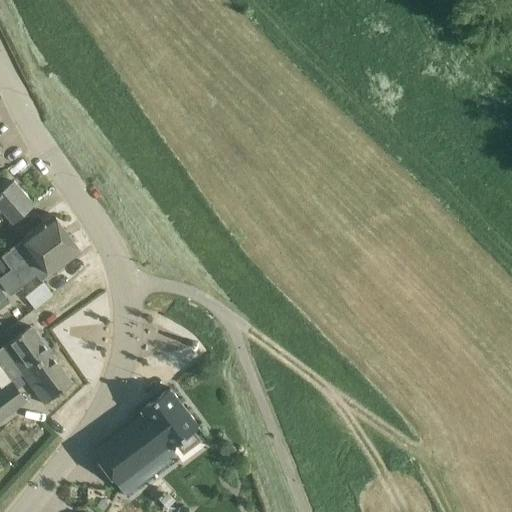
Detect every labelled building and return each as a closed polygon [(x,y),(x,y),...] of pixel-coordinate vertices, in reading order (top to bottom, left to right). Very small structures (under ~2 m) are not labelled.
[(13,222),(19,217),(34,204),(14,180),(0,192),(0,210),(2,209),(13,222)] [(54,215),(9,248),(10,250),(2,257),(3,258),(11,270),(0,277),(0,282),(10,296),(24,285),(37,276),(41,280),(50,273),(51,273),(80,251),(54,215)] [(0,277),(11,270),(3,258),(0,260),(0,277)] [(0,349),(0,365),(13,382),(50,354),(30,327),(0,349)] [(45,404),(48,402),(73,384),(50,354),(23,374),(25,377),(45,404)] [(12,382),(0,390),(0,420),(26,401),(12,382)] [(199,426),(170,388),(141,410),(144,414),(93,452),(126,495),(177,456),(171,448),(199,426)]
